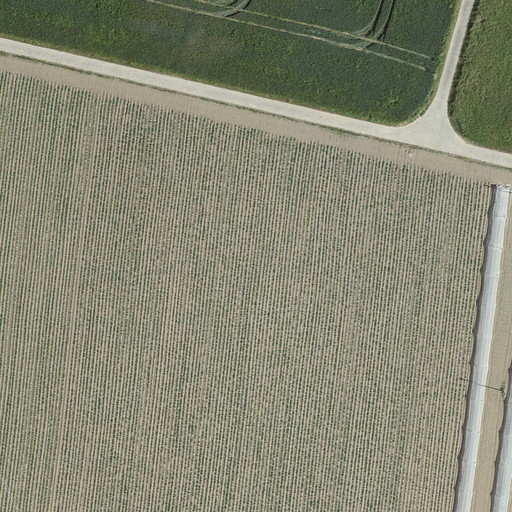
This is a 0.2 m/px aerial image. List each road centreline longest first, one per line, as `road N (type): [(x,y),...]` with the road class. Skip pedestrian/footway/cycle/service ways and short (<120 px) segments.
road 1 (track): [(0,44),(429,142)]
road 2 (track): [(511,161),(429,142),(468,0)]
